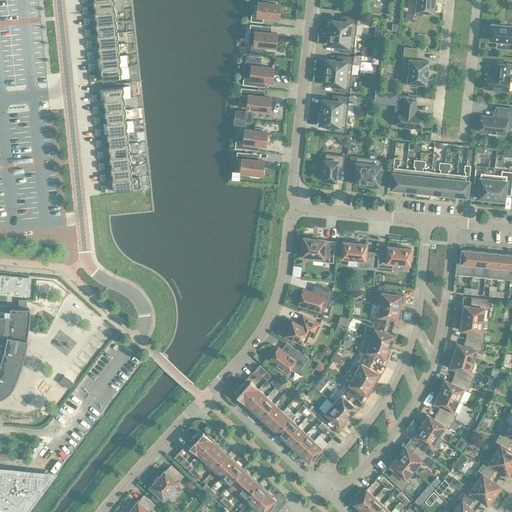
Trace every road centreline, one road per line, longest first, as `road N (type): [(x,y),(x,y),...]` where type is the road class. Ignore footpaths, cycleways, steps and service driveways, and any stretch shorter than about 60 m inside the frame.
road 1 (residential): [(291,204),(276,310),(252,348),(103,511)]
road 2 (residential): [(333,478),(352,477),(418,402),(439,348),(453,222)]
road 3 (residential): [(428,219),(407,358),(381,406),(334,461),(333,478)]
road 4 (residential): [(313,0),(291,204)]
road 5 (residential): [(64,94),(81,250),(97,278)]
road 6 (residential): [(463,143),(479,0)]
road 7 (residential): [(435,140),(451,0)]
road 8 (residential): [(428,219),(291,204)]
